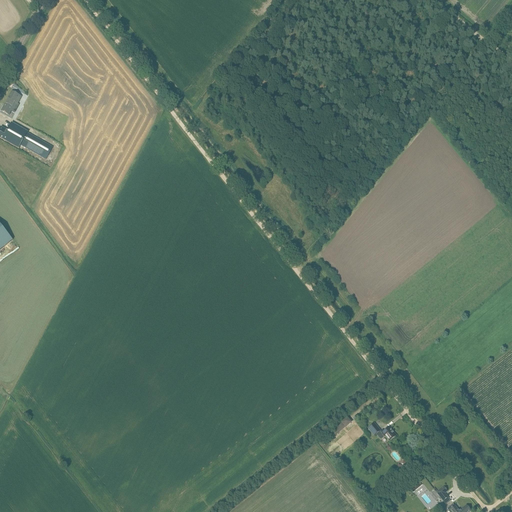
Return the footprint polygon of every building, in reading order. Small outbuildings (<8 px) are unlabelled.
[(12,92),(1,111),(8,115),(15,103),(17,104),(21,96),(12,92)] [(46,159),(52,147),(28,133),(28,132),(11,123),(7,131),(1,127),(0,128),(0,137),(19,148),(21,145),(46,159)] [(0,225),(0,250),(13,241),(0,225)] [(351,422),(348,418),(332,432),(335,436),(351,422)] [(382,433),(374,424),(368,428),(374,435),(377,433),(381,439),(386,435),(390,441),(396,436),(389,427),(382,433)] [(436,493),(443,501),(448,497),(444,494),(447,491),(444,486),(436,493)]
